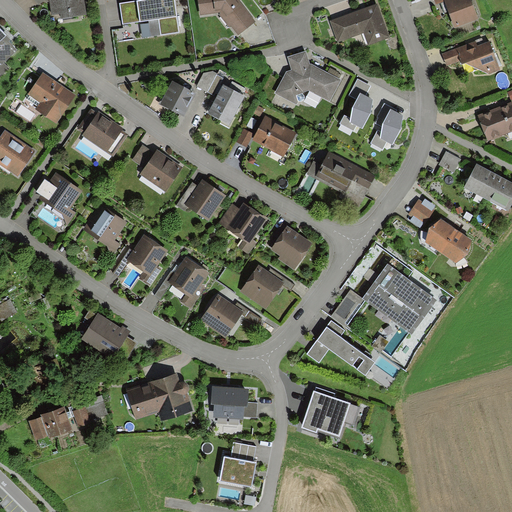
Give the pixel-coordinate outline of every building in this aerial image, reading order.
[(48,0),(49,2),(52,19),(87,14),(84,0),(48,0)] [(140,0),(120,3),(123,25),(149,21),(151,37),(179,33),(174,0),(140,0)] [(197,0),(200,15),(220,12),(219,15),(229,27),(232,27),(238,35),(256,21),(239,0),(197,0)] [(448,11),(456,29),(477,20),(468,0),(432,0),(439,15),(448,11)] [(363,32),(368,45),(390,37),(377,2),(329,20),(338,42),(363,32)] [(0,77),(10,68),(5,63),(19,51),(10,42),(12,40),(0,26),(0,77)] [(487,39),(457,50),(462,63),(490,75),(500,71),(487,39)] [(304,92),(308,90),(331,103),(342,80),(312,64),(311,64),(306,51),(288,57),(292,70),(286,72),(274,95),(296,105),(304,92)] [(455,51),(442,56),(446,66),(459,62),(455,51)] [(215,95),(224,78),(216,75),(217,73),(213,71),(204,73),(197,86),(215,95)] [(36,109),(57,123),(76,94),(44,73),(29,95),(41,102),(36,109)] [(361,93),(366,96),(371,85),(358,79),(349,95),(357,100),(361,93)] [(161,104),(185,117),(197,94),(173,81),(161,104)] [(222,121),(221,123),(230,128),(235,117),(234,116),(245,96),(224,85),(219,93),(208,114),(222,121)] [(353,108),(351,118),(345,115),(340,124),(354,131),(357,125),(363,128),(371,113),(372,99),(366,96),(361,93),(357,100),(353,108)] [(511,102),(477,115),(486,141),(511,131),(511,102)] [(391,109),(396,112),(397,110),(385,103),(378,117),(379,118),(376,123),(382,127),(383,124),(391,109)] [(258,106),(254,113),(260,116),(264,109),(258,106)] [(84,133),(83,135),(113,156),(128,135),(122,130),(124,128),(99,111),(97,113),(92,109),(78,129),(84,133)] [(396,112),(391,109),(383,124),(382,127),(381,132),(378,130),(370,143),(383,150),(387,143),(393,146),(400,132),(403,116),(396,112)] [(253,141),(284,157),(297,131),(276,121),(266,115),(253,141)] [(0,135),(0,165),(18,177),(36,149),(4,129),(0,135)] [(254,134),(243,129),(237,142),(247,147),(254,134)] [(145,168),(155,153),(143,144),(133,160),(145,168)] [(145,168),(141,174),(166,191),(183,168),(157,150),(155,153),(145,168)] [(351,194),(351,193),(363,198),(376,172),(363,165),(361,168),(328,151),(315,176),(351,194)] [(456,172),(463,158),(450,151),(443,165),(456,172)] [(511,185),(477,168),(466,189),(508,211),(511,204),(511,185)] [(68,225),(77,213),(71,209),(84,191),(56,173),(49,183),(45,180),(38,192),(43,195),(41,198),(62,213),(68,225)] [(198,188),(186,205),(188,206),(209,220),(226,195),(203,180),(199,186),(198,188)] [(186,205),(199,186),(192,182),(177,205),(185,211),(188,206),(186,205)] [(419,201),(410,215),(424,224),(433,211),(419,201)] [(108,246),(106,249),(114,254),(121,243),(115,240),(128,222),(100,203),(83,229),(108,246)] [(218,223),(228,229),(240,210),(231,203),(218,223)] [(238,213),(228,229),(243,239),(238,247),(249,253),(256,242),(253,240),(267,219),(245,204),(240,210),(238,213)] [(431,231),(427,244),(456,264),(467,257),(471,242),(441,223),(431,231)] [(287,225),(271,249),(280,255),(278,258),(295,269),(313,243),(287,225)] [(144,271),(139,278),(151,285),(161,269),(158,267),(169,249),(144,233),(126,260),(144,271)] [(180,301),(192,309),(200,297),(195,294),(209,273),(187,258),(177,273),(169,283),(170,284),(185,294),(180,301)] [(363,296),(410,331),(438,294),(390,259),(363,296)] [(239,290),(267,309),(283,286),(285,283),(268,272),(257,264),(239,290)] [(285,283),(283,286),(290,291),(295,285),(270,268),(268,272),(285,283)] [(160,299),(170,284),(169,283),(177,273),(172,269),(154,294),(160,299)] [(348,285),(328,313),(343,323),(363,296),(348,285)] [(200,320),(226,337),(241,315),(243,312),(235,306),(218,294),(200,320)] [(10,300),(5,303),(12,316),(18,313),(10,300)] [(238,302),(235,306),(243,312),(241,315),(257,325),(261,318),(238,302)] [(5,303),(0,305),(0,310),(5,320),(12,316),(5,303)] [(98,313),(81,339),(111,358),(113,354),(124,361),(137,342),(126,335),(129,331),(123,326),(121,328),(98,313)] [(343,332),(330,322),(306,355),(317,363),(327,350),(363,377),(373,364),(339,338),(343,332)] [(374,346),(386,350),(391,336),(380,332),(374,346)] [(62,373),(58,356),(46,359),(51,376),(62,373)] [(127,388),(136,418),(158,410),(161,418),(193,408),(187,390),(189,386),(190,382),(187,379),(184,377),(180,379),(177,370),(148,380),(148,381),(127,388)] [(248,386),(213,383),(212,397),(215,398),(214,413),(243,415),(243,414),(244,400),(247,401),(248,386)] [(348,405),(313,392),(303,429),(316,433),(316,430),(339,436),(348,405)] [(257,401),(247,401),(244,400),(243,414),(256,415),(257,401)] [(101,401),(88,405),(94,423),(107,419),(101,401)] [(353,401),(346,421),(356,424),(362,404),(353,401)] [(29,418),(36,438),(48,433),(49,435),(74,426),(64,402),(42,411),(43,413),(29,418)] [(83,413),(75,416),(80,430),(88,427),(83,413)] [(231,454),(225,453),(220,477),(251,483),(256,459),(253,458),(256,445),(234,441),(231,454)] [(250,492),(247,503),(257,505),(260,494),(250,492)]
